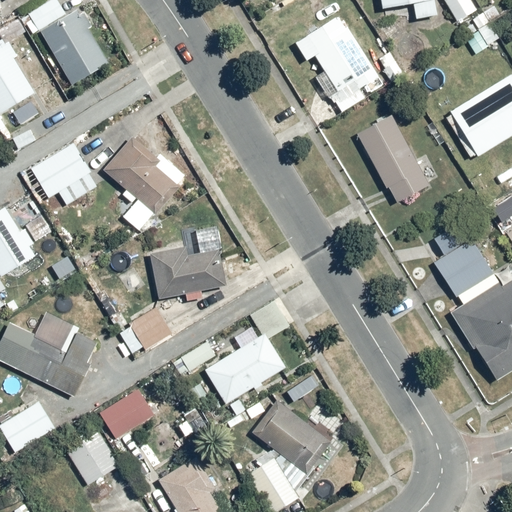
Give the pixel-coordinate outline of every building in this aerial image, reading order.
[(382,0),(385,9),(414,4),(417,20),(440,16),(437,0),(382,0)] [(474,0),(444,0),(457,20),(478,6),(474,0)] [(79,9),(42,30),(73,84),(110,63),(79,9)] [(473,23),(466,27),(472,36),(467,40),(475,52),(502,36),(486,10),(471,19),(473,23)] [(342,15),(297,43),(309,61),(316,56),(326,72),(317,77),(334,106),(380,77),(342,15)] [(36,93),(4,39),(0,41),(0,113),(1,114),(36,93)] [(511,74),(451,111),(479,157),(511,136),(511,74)] [(394,115),(358,133),(396,204),(431,185),(394,115)] [(162,161),(134,138),(106,170),(157,215),(181,187),(157,166),(162,161)] [(97,185),(72,142),(29,167),(46,197),(58,190),(65,203),(97,185)] [(8,206),(0,210),(0,271),(3,277),(38,255),(8,206)] [(463,306),(453,312),(497,383),(511,374),(511,282),(504,287),(476,242),(438,265),(463,306)] [(188,247),(152,254),(161,299),(227,286),(220,250),(190,256),(188,247)] [(118,331),(130,352),(139,346),(141,349),(170,333),(154,306),(126,322),(127,325),(118,331)] [(37,334),(11,322),(0,344),(0,360),(76,397),(102,344),(78,332),(81,327),(48,312),(37,334)] [(267,334),(207,370),(227,404),(287,367),(267,334)] [(216,353),(208,339),(179,356),(188,370),(216,353)] [(137,386),(99,412),(116,437),(154,411),(137,386)] [(52,427),(37,401),(0,422),(0,429),(13,451),(52,427)] [(278,401),(253,432),(308,474),(332,443),(278,401)] [(119,463),(97,427),(65,448),(87,483),(119,463)] [(199,458),(162,480),(181,511),(223,511),(212,492),(217,489),(199,458)]
